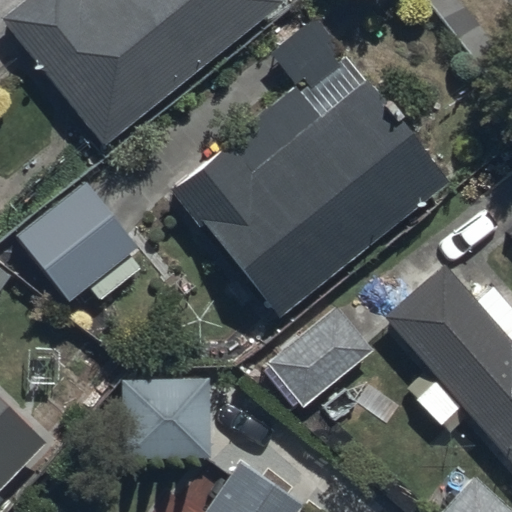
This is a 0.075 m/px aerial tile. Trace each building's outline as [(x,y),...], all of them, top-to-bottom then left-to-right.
[(16,0),(0,13),(0,16),(98,143),(281,0),(16,0)] [(292,84),(166,186),(194,225),(202,218),(273,317),(442,178),(342,55),(334,62),(303,23),(276,45),(306,82),(297,89),(292,84)] [(141,244),(85,175),(10,235),(67,305),(87,289),(99,305),(141,271),(128,255),(141,244)] [(439,260),(380,313),(511,459),(511,309),(490,284),(474,298),(439,260)] [(300,404),(370,347),(332,302),(263,358),(300,404)] [(116,376),(117,457),(209,456),(208,375),(116,376)] [(0,483),(43,438),(0,397),(0,483)] [(288,511),(297,501),(234,456),(193,511),(288,511)] [(511,511),(472,473),(435,511),(511,511)]
